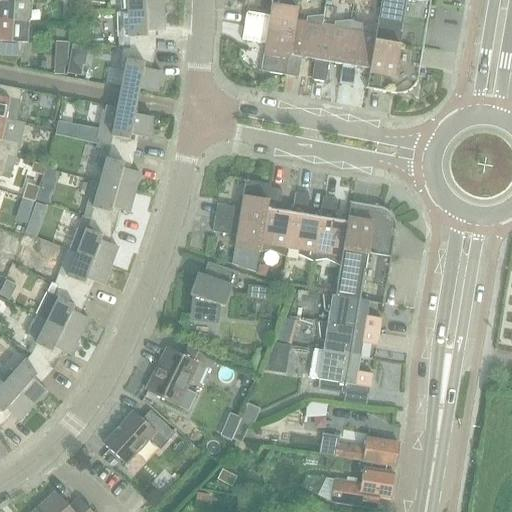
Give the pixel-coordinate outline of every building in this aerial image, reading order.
[(0,0),(0,20),(28,22),(29,22),(29,0),(0,0)] [(126,0),(127,12),(163,10),(162,0),(126,0)] [(246,12),(244,26),(291,34),(293,20),(294,20),(297,0),(272,0),(270,16),(246,12)] [(381,0),(380,3),(429,11),(430,1),(421,0),(381,0)] [(375,41),(422,49),(429,11),(380,3),(377,25),(378,25),(375,41)] [(163,10),(127,12),(116,12),(117,47),(122,48),(127,48),(155,51),(154,31),(164,31),(163,10)] [(291,34),(284,75),(297,77),(301,58),(314,60),(315,60),(321,24),(322,24),(323,16),(322,16),(306,17),(306,22),(294,20),(293,20),(291,34)] [(28,22),(0,20),(0,56),(20,58),(21,43),(27,43),(28,22)] [(328,62),(342,64),(343,65),(349,29),(351,20),(349,20),(334,22),(333,26),(322,24),(321,24),(315,60),(314,60),(311,80),(325,82),(328,62)] [(356,67),(370,69),(375,41),(378,25),(377,25),(362,27),(351,20),(349,29),(343,65),(342,64),(339,84),(353,86),(356,67)] [(261,71),(284,75),(291,34),(244,26),(241,40),(265,44),(261,71)] [(370,69),(366,89),(395,93),(398,94),(401,93),(404,93),(407,92),(410,90),(412,88),(414,85),(416,83),(417,80),(418,77),(422,49),(375,41),(370,69)] [(70,47),(68,59),(83,61),(84,49),(70,47)] [(155,51),(127,48),(122,48),(118,69),(124,71),(121,88),(118,98),(136,101),(138,92),(139,89),(156,93),(160,72),(151,70),(155,51)] [(54,57),(53,73),(65,74),(66,58),(54,57)] [(0,118),(23,123),(15,121),(21,90),(0,85),(0,118)] [(105,105),(97,145),(102,146),(109,147),(135,153),(138,136),(147,138),(152,117),(134,114),(134,111),(117,108),(105,105)] [(0,118),(0,154),(16,158),(19,143),(23,123),(0,118)] [(59,121),(56,135),(76,140),(78,125),(59,121)] [(99,183),(134,193),(139,173),(130,170),(135,153),(109,147),(102,146),(96,168),(103,170),(99,183)] [(0,176),(1,177),(9,179),(16,158),(0,154),(0,176)] [(47,173),(69,178),(72,166),(50,161),(47,173)] [(33,163),(30,172),(43,176),(46,167),(33,163)] [(240,208),(217,204),(214,218),(262,226),(268,188),(269,188),(269,184),(245,180),(240,208)] [(92,181),(83,216),(90,219),(115,227),(119,210),(128,212),(134,193),(99,183),(92,181)] [(260,243),(258,252),(270,250),(284,256),(286,257),(287,248),(292,212),(278,210),(281,190),(269,188),(268,188),(262,226),(259,243),(260,243)] [(40,189),(36,201),(49,205),(53,194),(40,189)] [(309,195),(295,193),(292,212),(287,248),(299,250),(298,254),(312,261),(313,261),(315,253),(314,252),(320,217),(319,217),(306,215),(309,195)] [(315,253),(313,261),(327,259),(340,265),(340,266),(343,249),(348,221),(347,221),(333,219),(336,199),(323,197),(319,217),(320,217),(314,252),(315,253)] [(21,198),(18,209),(30,213),(33,202),(21,198)] [(59,234),(70,204),(54,199),(43,228),(59,234)] [(382,207),(379,206),(349,201),(349,203),(350,203),(347,221),(348,221),(343,249),(390,257),(395,230),(395,227),(395,224),(395,221),(393,218),(392,215),(390,212),(387,210),(385,208),(382,207)] [(82,216),(69,250),(76,253),(110,266),(117,247),(108,243),(115,227),(90,219),(83,216),(82,216)] [(214,218),(212,232),(236,236),(231,264),(255,272),(258,252),(260,243),(259,243),(262,226),(214,218)] [(27,225),(24,232),(36,237),(39,229),(27,225)] [(334,296),(359,301),(359,300),(362,283),(386,287),(390,257),(343,249),(340,266),(340,265),(336,286),(335,296),(334,296)] [(54,284),(56,285),(87,298),(94,282),(103,285),(110,266),(76,253),(67,277),(58,274),(54,284)] [(191,319),(215,321),(217,305),(224,307),(231,286),(236,288),(238,273),(212,264),(207,277),(197,273),(189,295),(194,297),(191,319)] [(257,268),(255,275),(264,278),(266,270),(257,268)] [(47,293),(36,315),(79,337),(88,319),(79,314),(87,298),(56,285),(52,295),(47,293)] [(247,285),(246,297),(270,300),(272,287),(247,285)] [(324,289),(323,294),(335,296),(336,286),(329,285),(324,289)] [(96,291),(93,300),(104,304),(107,295),(96,291)] [(327,323),(378,332),(380,318),(366,316),(368,302),(359,300),(359,301),(334,296),(335,296),(323,294),(323,295),(324,310),(329,311),(327,323)] [(36,315),(26,335),(33,338),(27,352),(30,354),(52,369),(61,351),(70,355),(79,337),(36,315)] [(322,351),(359,357),(361,343),(376,345),(378,332),(327,323),(318,321),(318,323),(320,338),(324,339),(322,350),(322,351)] [(273,343),(266,360),(287,363),(290,346),(273,343)] [(146,391),(176,406),(190,378),(200,384),(208,368),(210,369),(214,360),(190,349),(186,357),(167,348),(146,391)] [(369,388),(371,374),(357,371),(359,357),(322,351),(322,350),(314,349),(308,378),(319,379),(318,389),(342,394),(344,384),(369,388)] [(23,362),(5,382),(32,406),(46,390),(39,384),(52,369),(30,354),(23,362)] [(0,427),(12,415),(19,421),(32,406),(5,382),(0,387),(0,427)] [(307,401),(306,416),(324,415),(325,402),(307,401)] [(132,411),(103,444),(125,464),(148,439),(160,450),(174,433),(149,411),(141,419),(132,411)] [(226,422),(237,427),(241,418),(229,413),(226,422)] [(237,427),(232,437),(241,441),(248,425),(254,421),(242,416),(241,418),(237,427)] [(394,467),(397,443),(365,438),(364,449),(337,445),(339,437),(321,434),(318,454),(394,467)] [(192,451),(185,459),(191,465),(198,456),(192,451)] [(388,499),(392,473),(363,468),(360,488),(348,486),(349,481),(335,479),(331,502),(376,510),(378,497),(388,499)] [(221,469),(216,479),(231,486),(235,477),(221,469)] [(55,493),(33,511),(90,511),(78,498),(68,507),(55,493)] [(196,494),(195,501),(207,503),(208,496),(196,494)]
